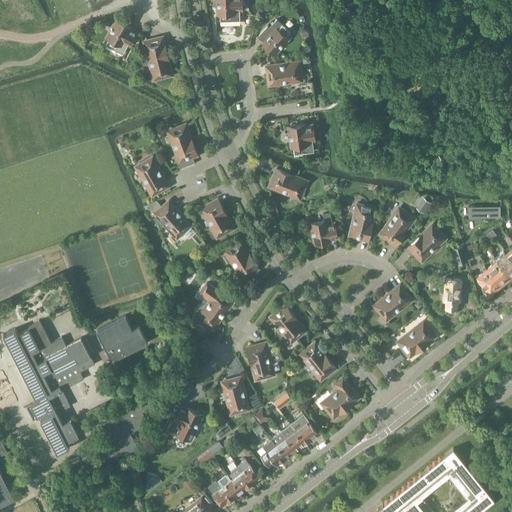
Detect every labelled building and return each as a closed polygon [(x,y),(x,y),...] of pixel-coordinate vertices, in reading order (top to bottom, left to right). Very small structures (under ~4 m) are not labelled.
[(217,0),(218,2),(218,6),(218,14),(220,14),(221,21),(240,21),(240,14),(240,9),(242,9),(246,9),(247,0),(217,0)] [(273,53),(275,54),(288,38),(287,37),(291,32),(277,19),(269,27),(268,26),(258,37),(264,42),(263,43),(268,48),(268,49),(268,50),(269,51),(270,52),(271,52),(272,53),(273,53)] [(119,20),(118,20),(117,20),(107,38),(109,39),(106,45),(123,54),(128,44),(130,45),(137,32),(130,29),(131,27),(124,24),(124,23),(124,22),(123,21),(122,21),(122,20),(121,20),(120,20),(119,20)] [(164,43),(162,43),(160,37),(145,41),(150,60),(150,61),(149,62),(149,63),(149,64),(150,64),(150,65),(151,66),(155,79),(171,75),(167,57),(168,56),(164,43)] [(123,56),(121,60),(127,63),(131,57),(126,54),(123,56)] [(288,82),(288,81),(302,79),(299,63),(267,67),(269,84),(282,82),(283,83),(284,83),(285,83),(286,83),(287,83),(287,82),(288,82)] [(193,157),(197,155),(192,142),(191,142),(185,124),(169,130),(173,143),(173,144),(173,145),(173,146),(174,147),(174,148),(175,148),(176,149),(180,161),(177,162),(180,168),(195,163),(193,157)] [(305,124),(297,125),(296,125),(295,124),(294,124),(293,124),(292,125),(291,125),(291,126),(289,127),(292,147),(294,147),(295,154),(314,151),(317,150),(316,145),(313,145),(312,140),(315,139),(313,125),(305,126),(305,124)] [(146,183),(147,183),(153,195),(168,186),(152,157),(137,166),(144,178),(143,178),(143,179),(143,180),(144,180),(144,181),(145,182),(146,183)] [(286,193),(287,192),(300,197),(307,182),(289,175),(289,174),(276,168),(269,185),(282,190),(282,191),(283,192),(284,192),(285,193),(286,193)] [(423,199),(416,208),(424,213),(431,203),(427,200),(424,198),(423,199)] [(224,212),(225,211),(218,199),(202,207),(208,219),(208,220),(208,221),(208,222),(209,223),(209,224),(210,224),(211,224),(211,225),(218,236),(233,228),(224,212)] [(156,200),(147,204),(152,216),(154,214),(156,213),(165,222),(165,223),(165,224),(165,225),(166,226),(167,226),(167,227),(168,227),(169,227),(178,237),(184,232),(189,238),(196,232),(190,226),(168,201),(162,206),(161,205),(156,200)] [(353,222),(353,223),(350,236),(368,240),(371,227),(370,226),(375,208),(358,204),(355,217),(354,217),(354,218),(353,218),(353,219),(353,220),(353,221),(353,222)] [(500,206),(469,206),(469,217),(500,217),(500,206)] [(381,235),(395,245),(404,234),(403,233),(414,217),(400,208),(392,219),(391,219),(390,219),(390,220),(389,220),(389,221),(388,222),(388,223),(389,223),(381,235)] [(323,242),(330,240),(330,239),(338,237),(335,223),(332,223),(330,212),(323,214),(325,221),(311,223),(315,244),(317,243),(318,244),(319,244),(320,244),(321,244),(322,243),(323,243),(323,242)] [(435,246),(445,237),(433,225),(419,238),(419,237),(408,247),(421,260),(431,251),(432,251),(433,250),(434,250),(434,249),(435,248),(435,247),(435,246)] [(240,241),(233,245),(229,240),(222,245),(233,261),(233,262),(233,263),(233,264),(233,265),(234,265),(234,266),(235,266),(236,266),(243,278),(259,268),(251,256),(250,257),(240,241)] [(458,264),(467,261),(463,246),(453,249),(458,264)] [(509,276),(511,273),(511,260),(505,252),(496,259),(509,276)] [(486,267),(500,284),(509,276),(496,259),(486,267)] [(488,293),(500,284),(486,267),(478,274),(479,278),(484,284),(481,286),(483,291),(488,293)] [(460,301),(461,280),(445,278),(445,284),(443,283),(440,285),(440,290),(441,292),(444,292),(444,301),(446,301),(446,308),(446,311),(448,314),(453,315),(456,312),(456,308),(457,308),(457,301),(460,301)] [(207,307),(199,318),(212,328),(216,323),(232,301),(208,283),(201,293),(211,301),(210,302),(209,302),(209,303),(208,303),(207,304),(207,305),(207,306),(207,307)] [(401,308),(401,307),(411,299),(401,285),(375,306),(385,319),(396,311),(397,311),(398,311),(398,310),(399,310),(400,310),(400,309),(401,308)] [(292,342),(305,331),(293,316),(294,315),(285,304),(271,316),(292,342)] [(125,314),(97,329),(110,354),(117,350),(119,355),(148,340),(139,323),(132,327),(125,314)] [(16,327),(3,333),(36,397),(37,397),(38,400),(33,403),(32,404),(31,404),(27,406),(34,418),(37,416),(40,415),(42,419),(41,419),(58,452),(70,446),(67,441),(79,435),(75,426),(71,418),(63,422),(57,412),(70,405),(62,389),(84,378),(80,371),(95,363),(90,354),(83,339),(82,337),(66,345),(62,336),(52,342),(40,320),(28,326),(29,327),(18,333),(16,327)] [(409,355),(435,335),(424,321),(414,330),(413,330),(412,330),(411,330),(411,331),(410,331),(410,332),(409,332),(409,333),(409,334),(398,342),(409,355)] [(198,323),(195,328),(202,333),(205,328),(198,323)] [(327,356),(326,357),(314,342),(301,353),(309,364),(309,365),(310,366),(310,367),(311,367),(311,368),(312,368),(313,368),(322,379),(336,368),(327,356)] [(265,343),(247,347),(251,361),(252,361),(257,379),(273,375),(270,362),(270,361),(270,360),(270,359),(270,358),(270,357),(269,357),(269,356),(268,356),(267,353),(270,352),(277,361),(282,357),(272,345),(269,348),(266,348),(265,343)] [(359,396),(348,383),(343,376),(333,384),(338,390),(337,391),(336,391),(335,391),(335,392),(334,392),(333,393),(333,394),(333,395),(322,403),(332,417),(359,396)] [(232,413),(248,409),(240,377),(223,381),(227,394),(226,395),(226,396),(226,397),(226,398),(227,399),(228,400),(232,413)] [(279,407),(292,398),(287,391),(274,401),(279,407)] [(97,451),(83,459),(87,467),(101,460),(101,461),(114,454),(115,457),(122,453),(123,455),(128,453),(138,447),(130,430),(133,428),(134,430),(148,423),(143,411),(153,406),(147,395),(112,413),(114,416),(101,423),(108,436),(109,435),(111,438),(102,442),(101,443),(100,444),(100,445),(100,446),(103,451),(98,453),(97,451)] [(253,402),(257,408),(263,405),(260,399),(253,402)] [(175,404),(164,427),(175,433),(188,439),(191,432),(193,433),(202,415),(200,414),(200,413),(200,412),(199,412),(199,411),(198,411),(197,411),(197,410),(196,410),(195,410),(195,411),(194,411),(187,408),(187,410),(175,404)] [(262,408),(254,414),(261,422),(269,416),(262,408)] [(303,413),(291,423),(296,429),(295,430),(305,443),(318,432),(303,413)] [(291,423),(281,431),(295,450),(305,443),(295,430),(296,429),(291,423)] [(228,424),(217,432),(221,437),(221,438),(232,429),(228,424)] [(260,424),(256,427),(259,432),(264,429),(263,429),(261,426),(260,424)] [(248,433),(242,426),(237,430),(244,437),(248,433)] [(231,434),(237,441),(241,437),(236,431),(231,434)] [(281,431),(272,439),(276,444),(277,444),(286,457),(295,450),(281,431)] [(221,443),(223,447),(224,448),(235,440),(231,435),(221,443)] [(267,452),(262,456),(269,465),(275,461),(277,464),(286,457),(277,444),(276,444),(272,439),(263,446),(267,452)] [(0,505),(15,498),(0,468),(0,464),(0,465),(0,464),(0,455),(8,452),(3,440),(0,441),(0,505)] [(221,443),(219,440),(208,448),(213,455),(223,447),(221,443)] [(213,455),(208,448),(197,456),(202,463),(213,455)] [(453,448),(373,511),(477,511),(494,498),(453,448)] [(71,459),(69,460),(73,472),(83,469),(80,457),(71,459)] [(199,459),(192,464),(196,470),(203,464),(199,459)] [(236,466),(251,484),(260,477),(246,459),(236,466)] [(232,472),(229,475),(241,492),(251,484),(236,466),(230,470),(232,472)] [(147,472),(147,488),(147,489),(149,491),(162,481),(158,475),(148,472),(147,472)] [(217,481),(222,486),(232,498),(241,492),(229,475),(227,473),(217,481)] [(223,506),(232,498),(222,486),(217,490),(214,487),(210,489),(213,493),(223,506)] [(9,511),(42,511),(35,496),(8,510),(9,511)] [(207,496),(204,498),(209,504),(212,502),(207,496)] [(212,511),(202,499),(192,507),(191,507),(190,507),(189,507),(188,508),(187,509),(187,510),(184,511),(212,511)]
